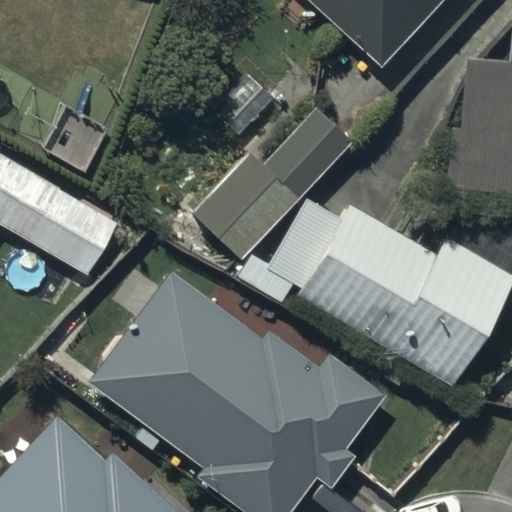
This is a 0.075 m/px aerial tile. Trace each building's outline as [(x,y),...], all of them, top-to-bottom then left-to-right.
[(311,0),(375,58),(427,0),(311,0)] [(448,117),(442,177),(511,183),(511,5),(508,5),(504,50),(461,46),(454,117),(448,117)] [(247,77),(210,115),(235,139),(272,101),(247,77)] [(237,252),(348,132),(313,100),(261,156),(245,141),(187,205),(237,252)] [(114,215),(0,146),(0,220),(81,270),(114,215)] [(295,279),(291,286),(448,379),(511,271),(511,269),(439,226),(428,244),(343,194),(334,208),(299,188),(261,252),(247,243),(232,269),(275,294),(287,275),(295,279)] [(260,332),(166,263),(120,321),(122,322),(82,372),(198,457),(192,466),(254,511),(279,511),(312,468),(327,478),(350,447),(340,439),(382,383),(327,343),(314,360),(266,324),(260,332)] [(53,406),(0,465),(0,511),(207,511),(204,508),(200,511),(185,511),(108,443),(103,450),(53,406)]
